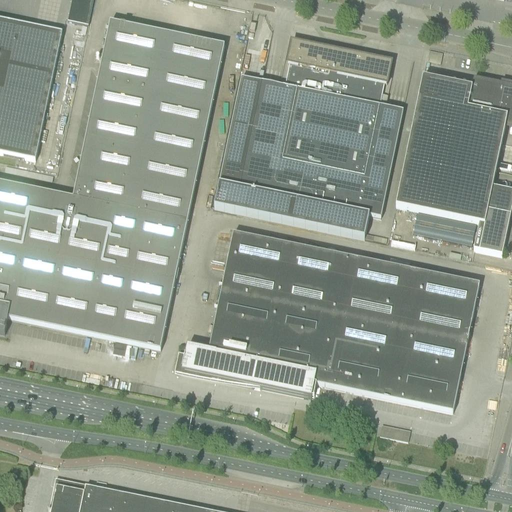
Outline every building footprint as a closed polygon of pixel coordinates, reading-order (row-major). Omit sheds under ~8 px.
[(0,156),(35,163),(62,35),(0,22),(0,156)] [(0,336),(4,338),(7,322),(160,354),(224,49),(109,25),(72,201),(0,186),(0,336)] [(241,81),(214,211),(247,218),(364,242),(369,219),(380,222),(382,215),(400,125),(403,115),(379,110),(384,87),(386,87),(391,65),(291,44),(286,67),(289,67),(284,90),(261,85),(242,81),(241,81)] [(422,81),(420,91),(395,210),(478,227),(473,253),(501,259),(511,207),(511,194),(492,191),(505,128),(511,129),(511,89),(473,81),(471,91),(422,81)] [(253,391),(259,391),(303,401),(306,386),(452,416),(479,288),(232,237),(208,355),(187,350),(185,360),(178,358),(174,377),(191,381),(207,384),(224,387),(253,391)] [(379,439),(407,445),(410,434),(381,428),(379,439)] [(196,511),(96,491),(85,489),(85,488),(55,482),(48,511),(196,511)]
